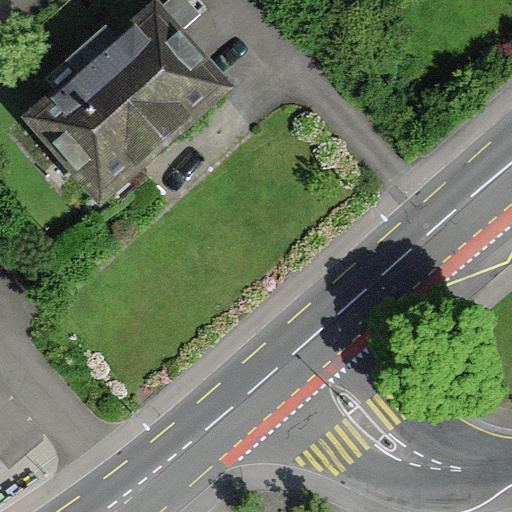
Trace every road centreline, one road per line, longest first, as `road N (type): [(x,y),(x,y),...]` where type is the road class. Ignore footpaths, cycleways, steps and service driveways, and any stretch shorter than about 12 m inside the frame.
road 1 (primary): [(511,163),(299,348)]
road 2 (residential): [(511,461),(457,466),(406,452),(366,424),(299,348)]
road 3 (primary): [(299,348),(107,511)]
